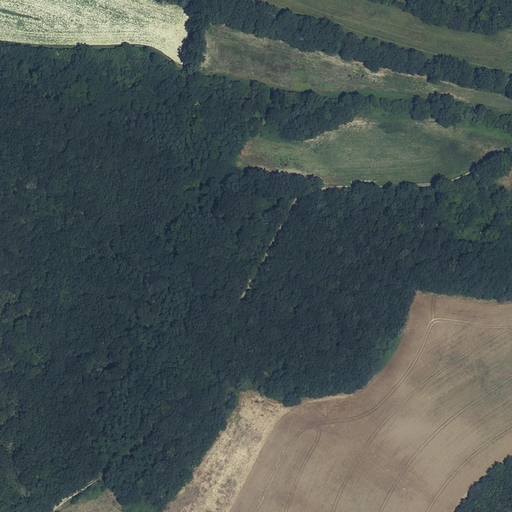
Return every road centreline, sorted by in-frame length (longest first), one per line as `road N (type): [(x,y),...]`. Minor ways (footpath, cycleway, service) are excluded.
road 1 (track): [(48,511),(137,447),(231,313),(299,197),(445,183),(511,151)]
road 2 (track): [(212,0),(511,85)]
